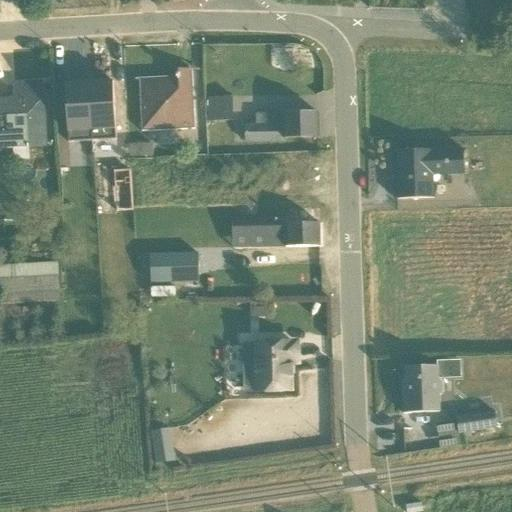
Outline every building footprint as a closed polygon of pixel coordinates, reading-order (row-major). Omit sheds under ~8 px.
[(194,130),(191,72),(176,72),(176,78),(138,80),(141,133),(194,130)] [(112,83),(88,84),(92,142),(115,141),(112,83)] [(67,143),(92,142),(88,84),(64,86),(67,143)] [(44,148),(40,85),(14,86),(15,102),(0,102),(0,150),(12,150),(13,163),(29,162),(28,149),(44,148)] [(232,98),(205,99),(206,123),(233,122),(232,98)] [(317,114),(256,115),(256,126),(244,126),(244,145),(284,144),(284,140),(317,140),(317,114)] [(152,145),(129,146),(129,159),(153,157),(152,145)] [(435,200),(434,178),(464,177),(464,151),(395,152),(397,201),(435,200)] [(231,220),(232,250),(319,248),(318,207),(284,208),(284,219),(276,219),(276,208),(255,208),(256,220),(231,220)] [(182,241),(141,243),(142,268),(171,267),(171,283),(226,280),(225,258),(206,259),(206,255),(183,256),(182,241)] [(56,263),(0,266),(0,297),(1,306),(59,303),(56,263)] [(267,305),(249,305),(249,319),(267,319),(267,305)] [(294,346),(241,347),(242,392),(290,391),(290,363),(294,363),(294,346)] [(437,368),(403,369),(404,380),(402,381),(403,414),(440,413),(439,374),(450,374),(450,362),(437,362),(437,368)] [(434,423),(438,449),(461,445),(459,436),(494,430),(492,414),(458,419),(434,423)] [(177,455),(165,443),(150,458),(162,470),(177,455)]
